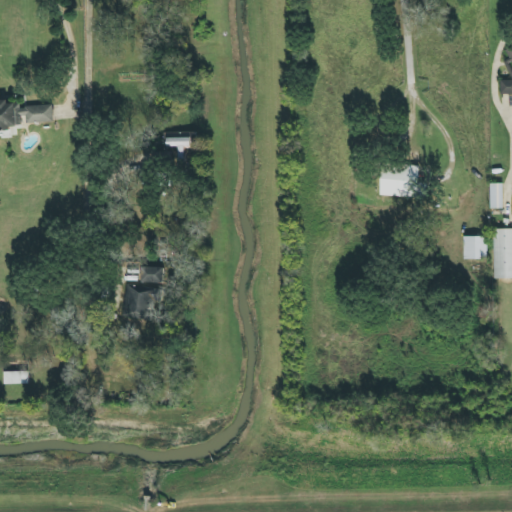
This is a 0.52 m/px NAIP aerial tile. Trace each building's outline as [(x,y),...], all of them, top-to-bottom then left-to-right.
[(511,49),(507,49),(508,60),(509,60),(509,80),(501,81),(502,94),(511,93),(511,49)] [(54,122),(53,105),(20,106),(20,102),(0,102),(0,129),(25,128),(25,123),(54,122)] [(168,138),(169,148),(180,147),(180,159),(187,158),(186,149),(193,148),(192,137),(168,138)] [(420,165),(382,165),(382,196),(427,197),(428,183),(419,183),(420,165)] [(503,184),(490,184),(491,208),(503,208),(503,184)] [(511,228),(494,229),(495,279),(511,278),(511,228)] [(465,259),(488,259),(487,237),(464,237),(465,259)] [(165,283),(165,268),(142,267),(141,282),(165,283)] [(161,315),(164,290),(128,285),(124,316),(152,320),(153,313),(161,315)] [(5,384),(29,383),(29,371),(5,372),(5,384)]
